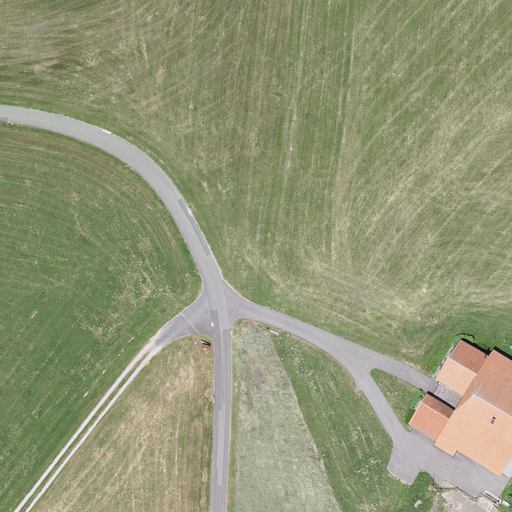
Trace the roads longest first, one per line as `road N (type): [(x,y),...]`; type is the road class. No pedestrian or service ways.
road 1 (unclassified): [(0,113),(60,125),(134,157),(195,238),(218,303),(223,359),(217,511)]
road 2 (track): [(218,303),(333,348),(404,454),(457,485)]
road 3 (track): [(218,303),(142,354),(16,511)]
